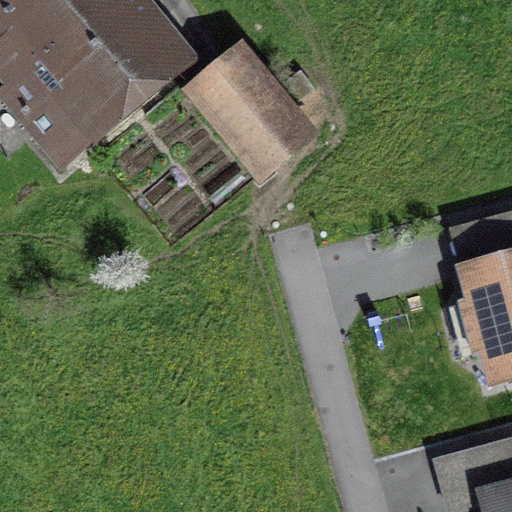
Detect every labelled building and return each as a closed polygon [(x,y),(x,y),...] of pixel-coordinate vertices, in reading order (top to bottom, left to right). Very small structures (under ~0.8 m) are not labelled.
[(186,63),(132,0),(0,0),(0,99),(60,170),(186,63)] [(304,143),(232,54),(175,101),(248,189),(304,143)] [(511,219),(443,237),(453,277),(511,261),(511,219)] [(511,261),(453,277),(447,278),(479,399),(511,390),(511,261)] [(511,511),(511,495),(483,503),(485,511),(511,511)]
